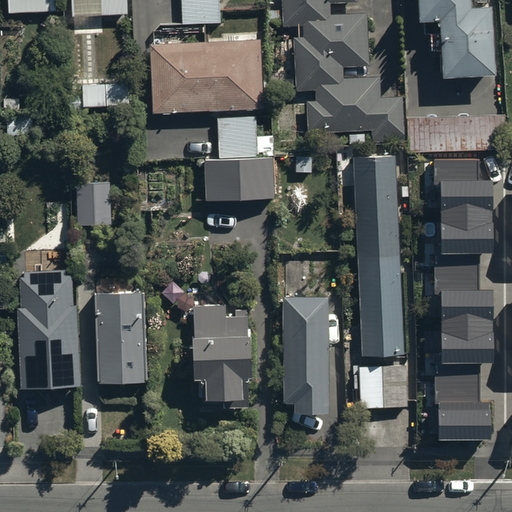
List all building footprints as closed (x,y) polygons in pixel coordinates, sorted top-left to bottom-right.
[(6,0),(7,9),(45,9),(44,0),(6,0)] [(71,0),(72,15),(83,15),(83,13),(127,12),(126,0),(71,0)] [(219,0),(181,0),(182,23),(220,22),(219,0)] [(280,0),(281,25),(301,25),(301,35),(292,35),(292,89),(317,88),(317,98),(308,98),(308,131),(336,131),(336,126),(370,126),(370,131),(401,131),(400,75),(341,75),(341,64),(364,64),(364,11),(330,11),(330,1),(352,0),(280,0)] [(419,0),(420,21),(440,20),(440,27),(431,28),(432,46),(442,46),(443,75),(495,73),(493,5),(471,6),(470,0),(419,0)] [(151,41),(153,108),(219,107),(220,147),(253,146),(252,106),(261,106),(260,39),(151,41)] [(127,84),(82,84),(82,106),(127,105),(127,84)] [(502,112),(419,111),(419,151),(502,151),(502,112)] [(355,156),(359,357),(399,356),(394,155),(355,156)] [(272,157),(205,160),(207,200),(274,197),(272,157)] [(478,159),(435,159),(435,183),(445,183),(445,247),(435,247),(436,292),(445,292),(446,356),(436,356),(436,401),(440,401),(440,406),(442,406),(442,433),(488,433),(488,400),(481,400),(481,358),(488,358),(488,349),(490,349),(490,298),(488,298),(488,291),(480,291),(480,248),(487,248),(487,240),(490,240),(490,189),(487,189),(487,182),(479,182),(478,159)] [(111,225),(111,182),(78,182),(78,225),(111,225)] [(72,205),(48,205),(49,247),(72,247),(72,205)] [(68,273),(24,274),(25,281),(20,281),(21,312),(20,312),(21,392),(79,391),(77,309),(73,309),(73,279),(68,279),(68,273)] [(100,290),(102,381),(145,379),(143,289),(100,290)] [(328,295),(283,295),(286,411),(330,410),(328,295)] [(253,310),(194,312),(196,383),(208,382),(209,403),(242,402),(242,383),(255,383),(253,310)] [(358,365),(359,408),(406,406),(405,364),(358,365)]
